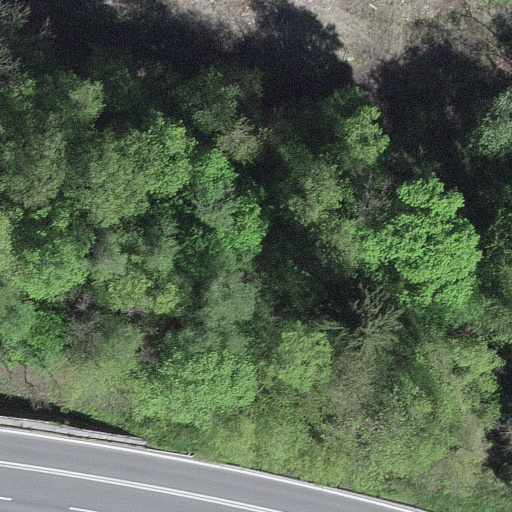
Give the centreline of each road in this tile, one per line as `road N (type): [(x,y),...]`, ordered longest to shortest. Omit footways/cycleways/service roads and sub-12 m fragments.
road 1 (track): [(0,12),(270,103),(356,93),(511,13)]
road 2 (primary): [(0,480),(186,511)]
